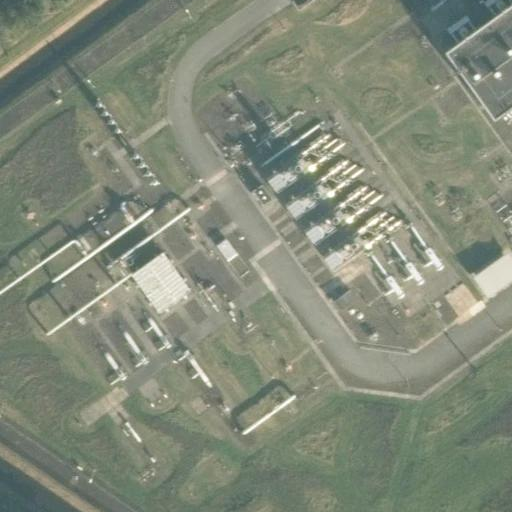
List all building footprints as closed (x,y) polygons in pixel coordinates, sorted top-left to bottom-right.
[(511,102),(511,1),(444,51),(492,117),(511,102)] [(268,180),(277,192),(309,168),(301,157),(268,180)] [(328,194),(320,183),(287,207),(295,218),(328,194)] [(253,190),(262,204),(271,198),(261,184),(253,190)] [(347,221),(338,209),(306,232),(315,243),(347,221)] [(366,247),(358,235),(326,257),(334,269),(366,247)] [(216,246),(227,261),(236,254),(226,239),(216,246)] [(131,274),(159,313),(190,290),(162,251),(131,274)] [(333,300),(339,310),(356,298),(349,289),(333,300)]
